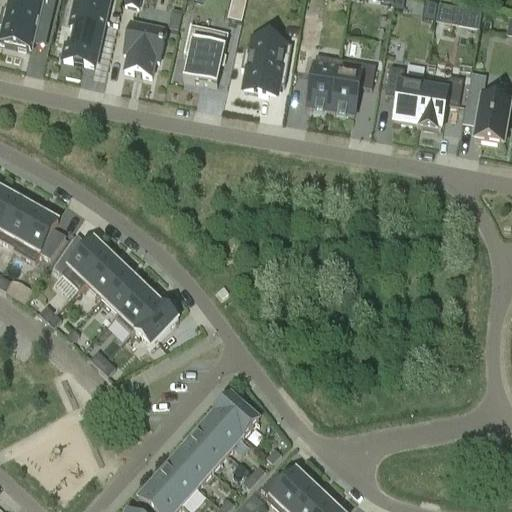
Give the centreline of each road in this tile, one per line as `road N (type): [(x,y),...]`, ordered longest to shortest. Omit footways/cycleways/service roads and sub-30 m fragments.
road 1 (residential): [(431,173),(0,85)]
road 2 (residential): [(0,155),(95,209),(162,263),(237,357)]
road 3 (residential): [(237,357),(88,511)]
road 4 (residential): [(500,423),(322,459)]
road 5 (residential): [(497,290),(497,251),(480,216),(431,173)]
road 6 (residential): [(500,423),(492,360),(497,290)]
road 7 (residential): [(237,357),(322,459)]
road 8 (residential): [(0,307),(98,389)]
